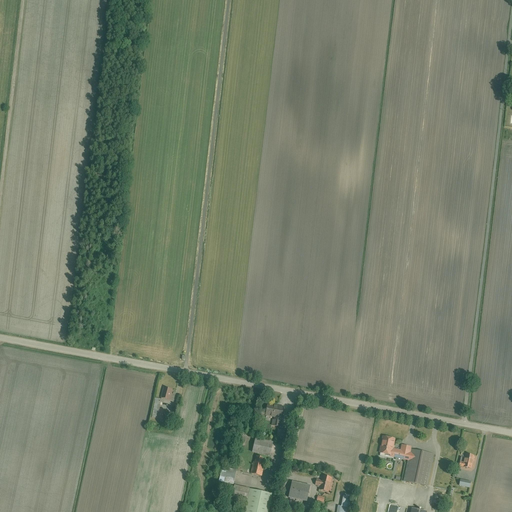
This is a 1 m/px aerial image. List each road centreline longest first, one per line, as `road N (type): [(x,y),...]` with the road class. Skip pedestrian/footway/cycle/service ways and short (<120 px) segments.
road 1 (unclassified): [(0,336),(511,433)]
road 2 (track): [(463,424),(511,6)]
